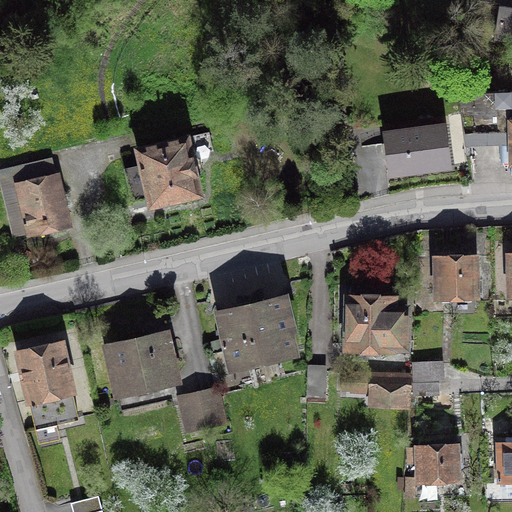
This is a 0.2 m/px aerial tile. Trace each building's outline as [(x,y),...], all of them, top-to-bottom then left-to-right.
[(511,10),(501,9),(497,37),(511,39),(511,10)] [(460,95),(464,130),(511,128),(511,143),(511,122),(510,93),(460,95)] [(390,174),(449,166),(444,126),(385,134),(390,174)] [(125,170),(133,201),(149,197),(151,205),(178,199),(181,200),(191,198),(193,195),(199,194),(195,175),(198,174),(201,169),(199,158),(202,153),(213,150),(208,132),(137,149),(141,166),(125,170)] [(67,224),(56,175),(19,184),(30,233),(67,224)] [(476,296),(474,256),(436,257),(437,297),(476,296)] [(218,312),(231,367),(250,362),(253,376),(282,369),(279,355),(295,352),(290,330),(293,330),(285,297),(218,312)] [(348,297),(347,347),(392,348),(392,347),(405,347),(405,340),(407,340),(408,327),(405,326),(406,308),(393,307),(394,298),(348,297)] [(176,379),(166,334),(142,339),(140,330),(129,333),(131,342),(107,347),(117,392),(176,379)] [(18,350),(35,428),(78,418),(61,341),(18,350)] [(413,381),(443,380),(442,362),(413,364),(413,381)] [(308,368),(307,397),(324,398),(326,369),(308,368)] [(351,373),(350,390),(371,391),(371,403),(409,405),(410,376),(351,373)] [(413,396),(439,395),(438,382),(413,383),(413,396)] [(215,391),(198,394),(206,427),(222,423),(215,391)] [(206,427),(198,394),(182,398),(189,431),(206,427)] [(511,441),(499,442),(500,481),(511,480),(511,441)] [(418,448),(408,448),(408,463),(418,463),(419,481),(457,480),(456,461),(462,461),(462,453),(456,454),(455,444),(418,446),(418,448)] [(413,497),(414,477),(407,477),(406,497),(413,497)] [(73,511),(102,511),(98,495),(71,502),(73,511)]
